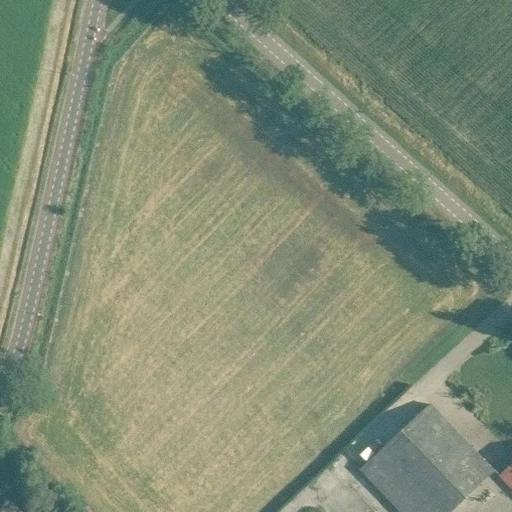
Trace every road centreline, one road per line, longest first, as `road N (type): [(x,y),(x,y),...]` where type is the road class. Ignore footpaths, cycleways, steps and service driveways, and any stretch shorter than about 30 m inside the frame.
road 1 (unclassified): [(0,383),(16,352),(94,0)]
road 2 (tertiary): [(511,248),(221,0)]
